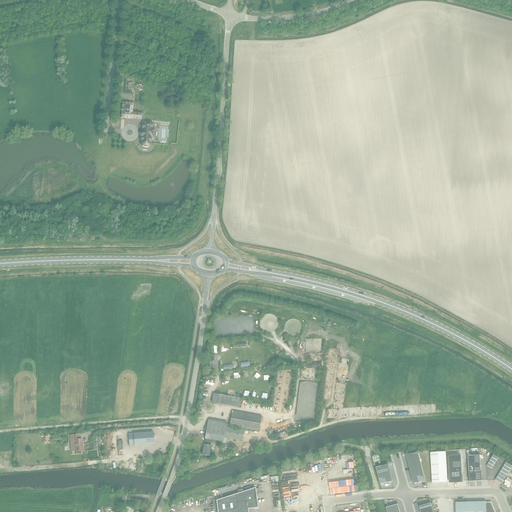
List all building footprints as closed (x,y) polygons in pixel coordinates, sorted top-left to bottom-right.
[(150,144),(150,143),(151,137),(153,137),(154,129),(152,128),(152,123),(143,122),(142,131),(141,132),(140,133),(140,134),(140,135),(141,135),(141,136),(142,136),(141,142),(141,143),(141,144),(141,145),(142,145),(142,146),(143,146),(143,147),(144,147),(145,147),(146,147),(147,147),(148,147),(149,146),(150,145),(150,144)] [(239,407),(241,398),(213,393),(212,402),(239,407)] [(258,430),(261,415),(232,410),(229,424),(208,420),(205,438),(206,438),(205,444),(204,444),(202,454),(209,455),(211,445),(210,445),(211,439),(223,441),(224,437),(242,440),(244,430),(240,429),(241,427),(258,430)] [(154,444),(153,432),(128,434),(129,446),(154,444)] [(79,434),(70,435),(70,444),(74,443),(75,451),(83,451),(83,446),(82,446),(82,439),(79,439),(79,434)] [(447,482),(446,451),(430,452),(432,483),(447,482)] [(406,454),(413,483),(425,480),(418,453),(406,454)] [(492,469),(498,457),(493,454),(487,465),(492,469)] [(461,455),(448,456),(449,475),(449,482),(462,481),(462,474),(461,455)] [(480,455),(468,456),(469,481),(481,480),(480,455)] [(502,484),(511,466),(511,465),(506,462),(495,480),(502,484)] [(380,484),(392,481),(387,464),(376,467),(380,484)] [(238,511),(258,507),(255,487),(216,500),(217,511),(238,511)] [(495,511),(491,502),(486,502),(486,501),(455,502),(455,511),(495,511)] [(433,511),(431,503),(419,506),(420,511),(433,511)]
